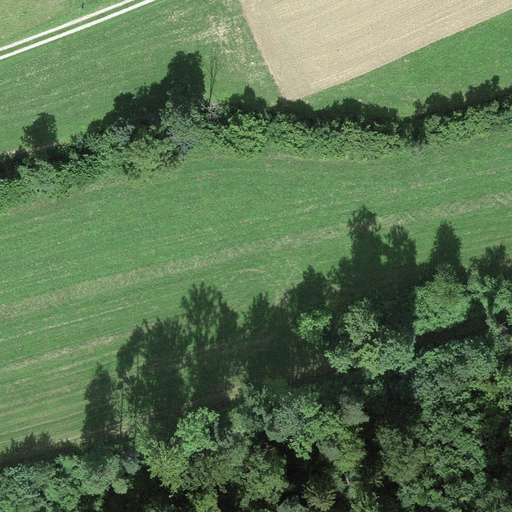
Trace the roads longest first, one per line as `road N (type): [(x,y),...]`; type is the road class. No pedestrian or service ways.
road 1 (track): [(0,459),(511,318)]
road 2 (track): [(511,260),(332,295)]
road 3 (track): [(136,0),(0,52)]
